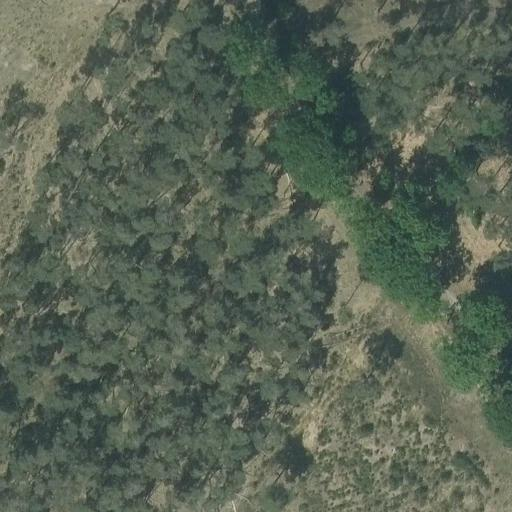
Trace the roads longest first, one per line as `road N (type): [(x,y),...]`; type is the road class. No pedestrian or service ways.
road 1 (track): [(257,0),(340,154),(511,383)]
road 2 (track): [(511,8),(322,29),(278,51)]
